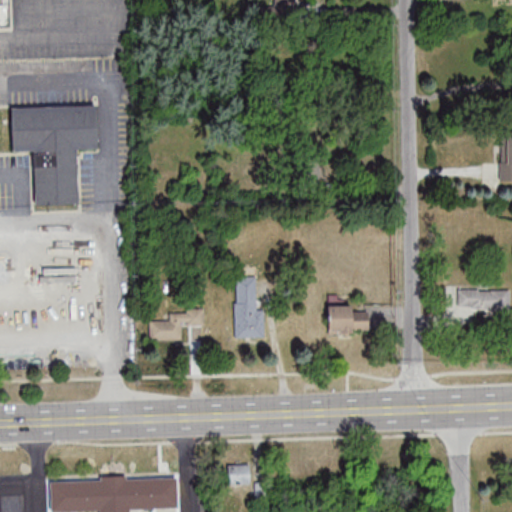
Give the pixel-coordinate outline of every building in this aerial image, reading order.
[(295,0),(273,0),(273,17),(295,17),(295,0)] [(11,151),(34,151),(34,204),(78,203),(77,149),(97,148),(97,105),(11,106),(11,151)] [(498,161),(498,179),(511,179),(511,134),(505,134),(505,161),(498,161)] [(264,337),(264,309),(256,309),(256,276),(234,276),(235,337),(264,337)] [(0,336),(50,335),(49,284),(0,284),(0,336)] [(509,309),(509,289),(458,289),(458,309),(509,309)] [(327,333),(368,333),(368,311),(354,311),(354,305),(327,305),(327,333)] [(170,320),(149,320),(149,339),(182,339),(182,325),(204,325),(204,310),(170,310),(170,320)] [(251,483),(251,463),(226,463),(226,483),(251,483)] [(129,511),(129,508),(178,507),(177,477),(49,479),(50,511),(99,511),(98,511),(129,511)]
